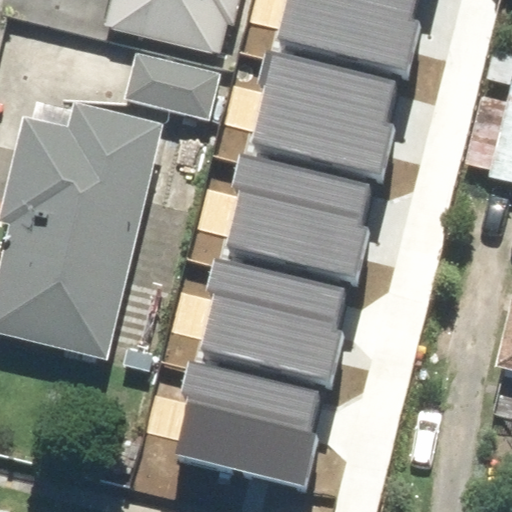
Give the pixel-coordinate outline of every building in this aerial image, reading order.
[(222,59),(234,0),(112,0),(105,34),(222,59)] [(286,0),(277,38),(408,71),(426,0),(286,0)] [(269,91),(256,149),(383,179),(396,123),(386,121),(394,86),(259,55),(252,87),(269,91)] [(133,61),(121,108),(206,130),(218,84),(133,61)] [(511,191),(511,84),(500,82),(476,183),(511,191)] [(0,221),(6,223),(0,247),(0,345),(95,367),(148,134),(67,116),(61,140),(13,129),(0,186),(0,221)] [(242,201),(228,260),(356,289),(369,233),(359,231),(367,197),(232,165),(225,197),(242,201)] [(224,299),(211,358),(338,387),(351,332),(341,329),(349,295),(214,263),(207,295),(224,299)] [(511,310),(497,307),(483,378),(511,383),(511,310)] [(197,398),(184,457),(311,486),(324,431),(314,429),(322,394),(187,363),(180,394),(197,398)]
